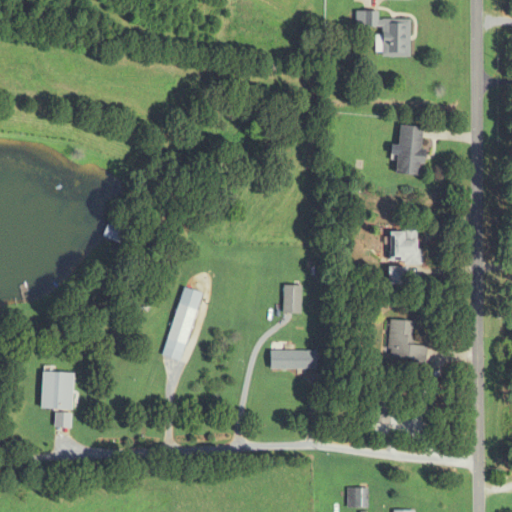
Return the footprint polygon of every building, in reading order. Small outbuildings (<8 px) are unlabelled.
[(410,21),(378,21),(378,13),(354,12),(354,28),(376,29),(376,57),(409,57),(410,21)] [(399,127),(396,175),(420,177),(423,129),(399,127)] [(121,244),(125,228),(107,223),(102,239),(121,244)] [(419,264),(419,230),(390,230),(390,264),(419,264)] [(283,315),(300,315),(300,287),(283,287),(283,315)] [(161,357),(180,363),(201,294),(183,289),(161,357)] [(414,323),(389,321),(387,361),(426,363),(426,347),(412,346),(414,323)] [(316,370),(316,352),(269,352),(269,370),(316,370)] [(40,411),(72,411),(73,374),(41,373),(40,411)] [(369,441),(389,441),(390,401),(370,400),(369,441)] [(367,509),(367,488),(346,488),(346,509),(367,509)]
